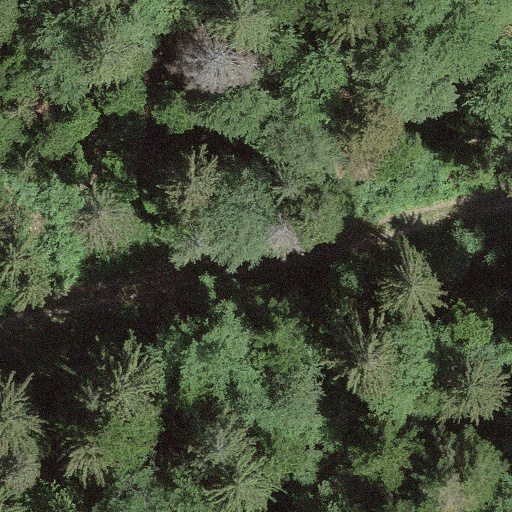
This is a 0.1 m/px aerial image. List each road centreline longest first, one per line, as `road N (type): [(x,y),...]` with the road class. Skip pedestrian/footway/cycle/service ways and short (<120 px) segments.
road 1 (track): [(0,318),(367,229),(511,204)]
road 2 (track): [(291,511),(511,377)]
